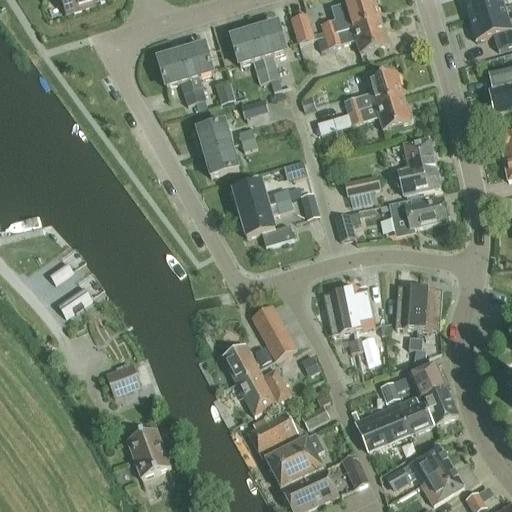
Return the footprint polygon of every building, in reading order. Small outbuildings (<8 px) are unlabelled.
[(60,0),(66,18),(95,9),(94,7),(110,2),(109,0),(60,0)] [(335,24),(321,29),(325,41),(381,24),(373,0),(368,0),(331,11),(335,24)] [(462,0),(469,22),(504,11),(501,0),(462,0)] [(504,11),(469,22),(476,45),(493,40),(498,55),(511,50),(511,22),(508,24),(504,11)] [(307,18),(292,23),(299,48),(314,43),(307,18)] [(381,24),(325,41),(318,43),(321,55),(356,44),(360,58),(388,49),(381,24)] [(255,34),(270,86),(280,83),(273,60),(286,56),(278,27),(255,34)] [(260,88),(270,86),(255,34),(231,41),(240,70),(254,66),(260,88)] [(205,49),(181,56),(197,107),(206,105),(199,82),(213,77),(205,49)] [(197,107),(181,56),(158,63),(167,91),(181,87),(188,110),(197,107)] [(511,71),(489,76),(493,94),(490,95),(495,119),(511,115),(511,71)] [(348,118),(404,101),(396,76),(368,84),(372,98),(344,106),(348,118)] [(235,105),(230,85),(216,89),(221,109),(235,105)] [(316,112),(312,100),(301,104),(305,116),(316,112)] [(411,126),(404,101),(348,118),(351,129),(379,121),(383,135),(411,126)] [(268,115),(265,103),(241,109),(245,122),(268,115)] [(204,158),(232,149),(225,126),(197,134),(204,158)] [(503,160),(511,158),(511,132),(499,135),(503,160)] [(239,137),(242,147),(255,143),(252,133),(239,137)] [(258,153),(255,143),(242,147),(245,156),(258,153)] [(415,198),(440,192),(429,143),(404,148),(407,163),(394,166),(400,190),(402,200),(415,198)] [(239,173),(232,149),(204,158),(211,181),(239,173)] [(511,158),(503,160),(508,185),(511,184),(511,158)] [(307,180),(303,165),(288,169),(292,184),(307,180)] [(348,202),(381,194),(378,180),(345,188),(348,202)] [(240,218),(291,204),(289,197),(288,194),(266,200),(262,187),(233,195),(240,218)] [(300,190),(288,194),(289,197),(291,204),(301,201),(300,201),(303,200),(300,190)] [(319,221),(313,197),(300,201),(307,225),(319,221)] [(448,225),(443,202),(412,209),(411,204),(390,208),(393,222),(407,219),(410,234),(416,232),(416,233),(448,225)] [(294,215),(291,204),(240,218),(247,242),(262,237),(266,251),(294,243),(290,230),(275,234),(272,221),(294,215)] [(351,226),(360,224),(358,216),(335,222),(341,245),(355,242),(351,226)] [(367,291),(345,295),(353,336),(375,331),(367,291)] [(395,333),(417,334),(420,293),(398,291),(395,333)] [(420,293),(417,334),(439,336),(442,294),(420,293)] [(353,336),(345,295),(323,300),(332,340),(353,336)] [(260,336),(281,325),(272,310),(252,322),(260,336)] [(289,339),(281,325),(260,336),(268,350),(289,339)] [(289,339),(268,350),(277,365),(297,354),(289,339)] [(357,356),(364,355),(361,343),(355,344),(357,356)] [(348,346),(351,357),(357,356),(355,344),(348,346)] [(237,387),(260,374),(246,349),(223,362),(229,371),(228,371),(237,387)] [(271,364),(264,351),(257,355),(264,368),(271,364)] [(426,356),(422,355),(415,355),(414,363),(424,364),(425,364),(426,356)] [(310,376),(320,371),(312,356),(302,362),(310,376)] [(141,392),(132,368),(106,378),(115,402),(141,392)] [(424,401),(446,391),(437,368),(410,380),(410,381),(414,390),(419,403),(424,401)] [(263,381),(260,374),(237,387),(255,420),(291,400),(276,374),(263,381)] [(414,390),(410,381),(394,387),(397,397),(414,390)] [(383,391),(389,406),(399,402),(394,387),(383,391)] [(412,439),(436,429),(458,419),(446,391),(424,401),(426,406),(419,409),(416,401),(398,408),(412,439)] [(330,406),(324,394),(315,399),(321,411),(330,406)] [(369,457),(391,448),(412,439),(398,408),(356,426),(369,457)] [(308,433),(329,422),(323,411),(302,423),(308,433)] [(300,441),(286,416),(267,427),(265,422),(253,429),(256,434),(248,438),(261,462),(300,441)] [(157,433),(127,445),(141,483),(171,472),(157,433)] [(315,438),(266,463),(281,493),(324,473),(316,459),(324,455),(315,438)] [(415,481),(421,490),(452,471),(439,450),(387,482),(393,492),(407,483),(408,485),(415,481)] [(369,486),(356,459),(343,465),(356,492),(369,486)] [(452,471),(421,490),(434,510),(464,491),(452,471)] [(313,511),(338,500),(325,473),(282,494),(291,511),(295,511),(300,510),(300,511),(313,511)] [(471,511),(485,511),(487,511),(483,505),(482,506),(477,498),(467,504),(471,511)]
